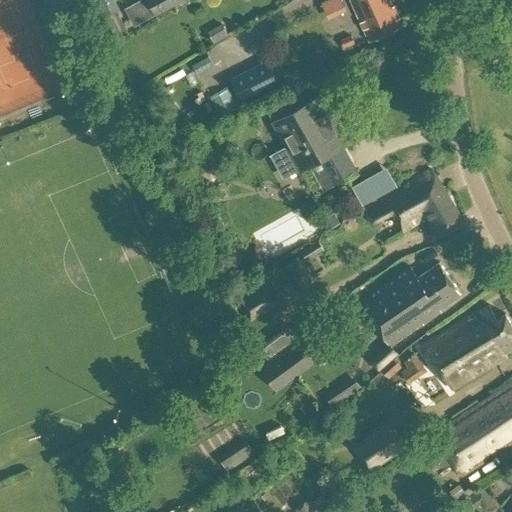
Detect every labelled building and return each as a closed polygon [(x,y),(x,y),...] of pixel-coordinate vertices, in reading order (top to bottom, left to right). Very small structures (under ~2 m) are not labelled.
[(115,0),(86,0),(96,21),(120,9),(115,0)] [(147,0),(156,15),(184,0),(147,0)] [(322,0),(330,15),(348,7),(344,0),(322,0)] [(399,20),(389,0),(349,0),(369,42),(397,30),(393,22),(399,20)] [(118,36),(109,19),(96,26),(106,43),(118,36)] [(351,35),(340,39),(343,48),(354,43),(351,35)] [(280,84),(273,69),(267,59),(230,78),(243,105),(281,86),(280,84)] [(213,92),(221,114),(239,107),(231,85),(213,92)] [(285,96),(266,106),(274,120),(287,143),(271,153),(284,176),(300,167),(302,170),(310,165),(322,158),(337,183),(337,184),(358,172),(344,146),(349,143),(345,136),(326,101),(322,93),(293,110),(285,96)] [(209,153),(194,164),(198,169),(196,180),(204,190),(225,174),(209,153)] [(373,227),(394,214),(403,230),(421,219),(430,233),(460,215),(433,167),(362,210),(373,227)] [(358,183),(352,186),(363,206),(373,200),(372,198),(362,180),(358,183)] [(316,242),(301,252),(308,261),(322,251),(316,242)] [(299,257),(285,266),(302,288),(315,279),(299,257)] [(462,292),(441,261),(419,276),(412,265),(361,300),(391,345),(442,310),(440,307),(462,292)] [(235,299),(249,321),(279,302),(265,280),(235,299)] [(499,316),(490,303),(425,342),(453,387),(509,355),(507,352),(511,348),(511,321),(506,312),(499,316)] [(289,323),(261,344),(272,358),(300,338),(289,323)] [(260,367),(277,391),(329,353),(312,330),(260,367)] [(388,342),(368,359),(378,371),(398,353),(388,342)] [(381,370),(389,378),(401,367),(393,359),(381,370)] [(511,381),(434,433),(462,475),(484,461),(481,455),(491,449),(495,454),(511,442),(511,381)] [(223,395),(205,406),(212,418),(231,408),(223,395)] [(389,418),(350,446),(369,471),(408,441),(389,418)] [(225,455),(231,465),(256,450),(250,440),(225,455)] [(459,483),(449,491),(457,502),(468,494),(465,490),(459,483)] [(307,500),(294,509),(295,511),(321,511),(333,503),(324,491),(309,503),(307,500)] [(511,511),(511,501),(502,511),(511,511)]
